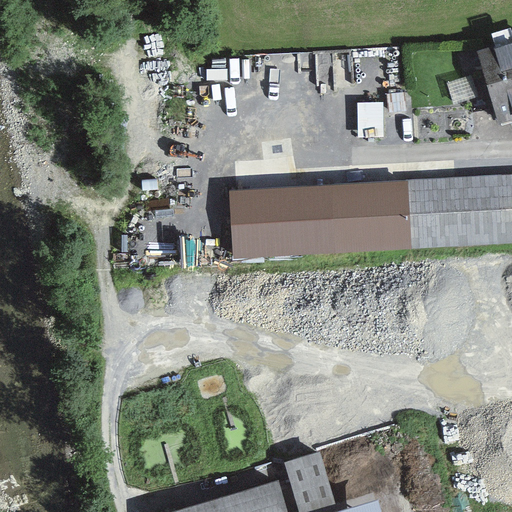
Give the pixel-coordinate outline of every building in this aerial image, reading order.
[(511,48),(485,56),(503,119),(511,116),(511,48)] [(363,96),(365,131),(390,130),(388,95),(363,96)] [(511,171),(217,183),(224,263),(511,247),(511,171)] [(322,449),(286,459),(302,511),(327,511),(340,508),(322,449)] [(288,511),(279,478),(161,511),(288,511)]
